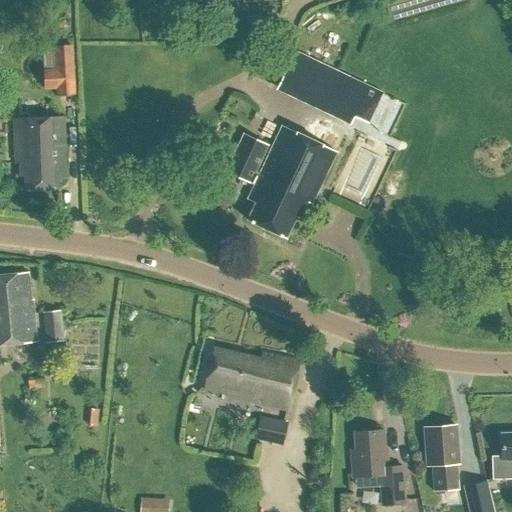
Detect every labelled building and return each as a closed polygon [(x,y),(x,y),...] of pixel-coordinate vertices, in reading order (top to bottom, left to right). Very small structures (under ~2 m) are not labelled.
[(58,88),(58,95),(76,94),(74,47),(56,48),(57,70),(45,70),(46,89),(58,88)] [(332,110),(352,119),(367,87),(348,77),(332,110)] [(14,118),(15,163),(19,163),(20,177),(23,177),(23,190),(58,189),(58,177),(66,177),(65,117),(14,118)] [(306,203),(310,204),(335,152),(282,126),(259,174),(255,172),(267,145),(243,134),(225,172),(253,186),(247,200),(255,203),(246,221),(284,239),(295,217),(299,219),(306,203)] [(98,201),(103,221),(117,218),(112,198),(98,201)] [(0,276),(0,345),(38,341),(35,311),(32,312),(31,300),(30,300),(27,273),(0,276)] [(41,312),(43,331),(62,329),(60,309),(41,312)] [(202,390),(250,401),(250,402),(287,411),(298,362),(260,353),(259,359),(212,349),(202,390)] [(88,424),(97,425),(97,408),(88,408),(88,424)] [(254,439),(282,445),(287,422),(260,416),(254,439)] [(455,426),(424,428),(427,466),(432,465),(434,491),(456,489),(455,464),(457,464),(455,426)] [(351,479),(380,477),(382,507),(405,505),(402,469),(388,470),(387,456),(385,457),(383,431),(354,434),(355,451),(349,451),(351,479)] [(511,432),(500,433),(500,455),(491,455),(491,479),(510,478),(511,475),(511,432)] [(138,511),(166,511),(167,496),(139,495),(138,511)]
